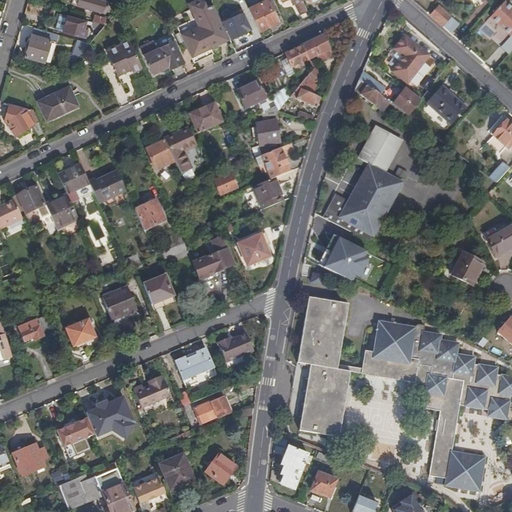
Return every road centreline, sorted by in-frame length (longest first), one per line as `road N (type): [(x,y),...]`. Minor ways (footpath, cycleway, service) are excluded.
road 1 (residential): [(0,176),(373,0)]
road 2 (residential): [(282,299),(318,149),(383,0)]
road 3 (residential): [(0,415),(282,299)]
road 4 (residential): [(255,499),(282,299)]
road 5 (residential): [(511,100),(398,0)]
